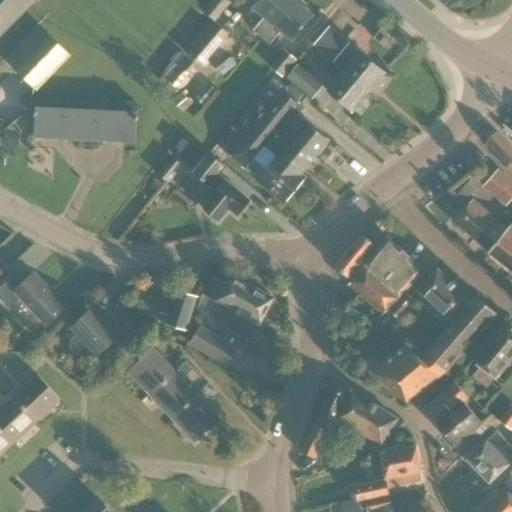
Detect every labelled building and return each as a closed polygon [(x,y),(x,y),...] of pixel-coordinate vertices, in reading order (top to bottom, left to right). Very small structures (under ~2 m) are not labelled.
[(0,0),(0,37),(36,1),(34,0),(0,0)] [(211,0),(203,10),(216,22),(232,3),(228,0),(211,0)] [(257,28),(264,34),(292,0),(260,0),(254,7),(266,17),(257,28)] [(313,15),(295,0),(292,0),(264,34),(272,40),(281,30),(293,39),(313,15)] [(202,66),(229,35),(212,20),(185,52),(202,66)] [(330,58),(329,59),(369,92),(385,72),(360,52),(350,63),(340,54),(350,41),(330,26),(314,45),(330,58)] [(13,67),(37,91),(71,55),(47,32),(13,67)] [(271,66),(284,77),(298,60),(284,49),(271,66)] [(183,53),(174,64),(184,72),(193,61),(183,53)] [(329,59),(323,66),(337,79),(328,90),(353,111),(369,92),(329,59)] [(174,64),(164,76),(174,84),(184,72),(174,64)] [(289,78),(313,97),(324,84),(299,65),(289,78)] [(193,103),(183,91),(174,100),(184,111),(193,103)] [(257,180),(285,202),(305,178),(301,174),(329,140),(327,138),(327,139),(306,121),(278,155),(272,162),(259,152),(275,132),(280,136),(304,107),(284,92),(232,156),(258,178),(257,180)] [(35,137),(136,142),(138,103),(25,98),(25,109),(36,110),(35,137)] [(24,146),(26,131),(10,129),(8,144),(24,146)] [(511,162),(511,146),(498,131),(486,142),(509,166),(511,162)] [(186,154),(193,145),(183,137),(180,140),(180,149),(186,154)] [(196,143),(181,160),(188,165),(193,159),(199,164),(193,171),(217,191),(203,208),(218,221),(228,208),(238,216),(251,201),(218,174),(225,166),(196,143)] [(174,171),(180,163),(172,157),(158,174),(168,183),(177,173),(174,171)] [(511,199),(511,179),(499,168),(483,187),(506,207),(511,199)] [(454,221),(488,252),(507,228),(473,199),(454,221)] [(507,228),(488,252),(511,270),(511,222),(511,223),(507,229),(507,228)] [(359,234),(333,266),(349,279),(375,246),(359,234)] [(349,284),(384,314),(424,271),(388,236),(349,284)] [(0,257),(0,274),(8,267),(0,257)] [(417,291),(452,323),(471,300),(438,268),(417,291)] [(21,297),(46,324),(65,306),(34,273),(23,284),(14,275),(0,288),(0,296),(10,308),(21,297)] [(230,274),(225,283),(215,277),(205,295),(236,311),(228,327),(250,339),(259,323),(260,324),(275,297),(230,274)] [(136,285),(131,286),(129,290),(129,294),(133,298),(138,298),(141,294),(141,289),(136,285)] [(165,324),(189,332),(199,296),(176,289),(165,324)] [(417,302),(407,292),(390,311),(399,320),(417,302)] [(426,355),(445,372),(496,313),(475,295),(471,300),(452,323),(426,355)] [(353,325),(360,313),(349,306),(342,318),(353,325)] [(92,308),(72,327),(78,333),(74,338),(71,341),(71,346),(73,350),(76,353),(80,355),(84,354),(88,352),(92,348),(98,354),(113,340),(122,349),(138,334),(122,318),(111,328),(92,308)] [(481,366),(474,375),(490,388),(511,359),(511,324),(506,320),(473,360),(481,366)] [(193,344),(226,365),(236,347),(203,326),(193,344)] [(445,372),(426,355),(422,361),(405,346),(382,363),(375,357),(365,365),(385,383),(407,402),(445,372)] [(128,371),(151,394),(175,371),(153,347),(128,371)] [(109,359),(115,366),(124,358),(117,351),(109,359)] [(180,368),(188,375),(195,369),(188,361),(180,368)] [(151,394),(173,418),(198,395),(175,371),(151,394)] [(38,374),(15,396),(38,421),(61,399),(38,374)] [(436,423),(455,446),(482,423),(464,401),(468,397),(455,382),(427,406),(439,421),(436,423)] [(333,383),(317,418),(333,426),(350,390),(333,383)] [(491,401),(499,391),(495,388),(488,398),(491,401)] [(368,437),(383,445),(398,419),(351,391),(336,423),(366,441),(368,437)] [(220,418),(198,395),(173,418),(195,442),(220,418)] [(15,396),(0,409),(0,427),(14,443),(38,421),(15,396)] [(500,420),(511,428),(511,404),(500,420)] [(330,431),(314,424),(303,449),(302,451),(317,458),(330,431)] [(0,427),(0,455),(14,443),(0,427)] [(467,459),(489,483),(511,461),(511,446),(497,431),(467,459)] [(381,452),(386,483),(387,487),(389,487),(422,482),(417,446),(381,452)] [(387,487),(386,483),(355,488),(357,500),(390,494),(389,487),(387,487)] [(511,511),(511,495),(505,488),(477,511),(511,511)] [(81,511),(111,511),(98,497),(81,511)] [(391,497),(365,502),(367,511),(372,511),(393,508),(391,497)] [(354,499),(346,501),(348,511),(363,511),(363,509),(354,499)]
